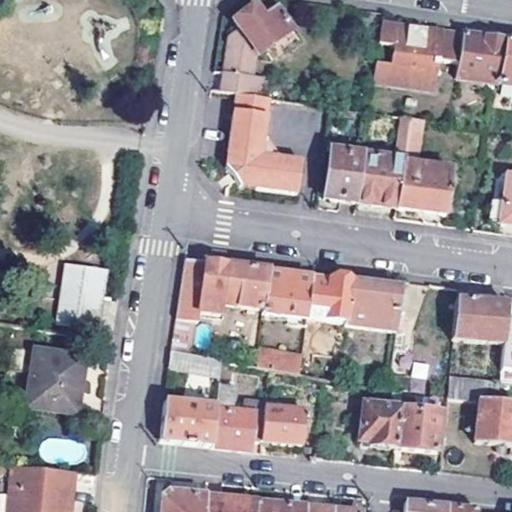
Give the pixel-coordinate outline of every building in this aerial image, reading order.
[(236,96),(264,100),(266,85),(249,81),(254,55),(258,56),(269,49),(292,34),(276,11),(263,21),(253,8),(232,24),(239,34),(229,43),(225,77),(223,77),(220,94),(236,96)] [(390,67),(376,64),(373,82),(435,91),(437,72),(456,75),(462,39),(412,30),(381,25),(378,46),(392,49),(390,67)] [(292,34),(269,49),(276,58),(298,42),(292,34)] [(462,39),(456,75),(455,80),(496,87),(503,45),(462,39)] [(511,46),(503,45),(496,87),(511,89),(511,46)] [(263,151),(265,141),(272,101),(264,100),(236,96),(228,152),(234,164),(225,171),(231,180),(238,190),(249,182),(254,191),(295,197),(300,163),(280,160),(274,152),(263,151)] [(416,100),(408,98),(406,105),(415,106),(416,100)] [(386,147),(404,150),(408,121),(390,118),(386,147)] [(274,152),(265,141),(263,151),(274,152)] [(322,200),(356,205),(363,158),(329,153),(322,200)] [(363,158),(356,205),(376,208),(396,211),(402,165),(402,164),(363,158)] [(451,173),(402,165),(396,211),(444,218),(451,173)] [(499,227),(511,228),(511,181),(506,181),(499,227)] [(218,267),(184,263),(176,321),(171,351),(187,355),(192,322),(195,323),(196,313),(219,316),(220,304),(261,311),(266,274),(218,267)] [(106,272),(65,265),(55,324),(96,331),(106,272)] [(260,315),(289,320),(305,322),(305,319),(310,285),(310,280),(280,276),(266,274),(261,311),(260,315)] [(331,289),(310,285),(305,319),(345,325),(350,286),(331,283),(331,289)] [(344,328),(393,335),(399,292),(350,286),(345,325),(344,328)] [(507,309),(456,301),(451,341),(502,348),(507,309)] [(305,322),(289,320),(288,326),(304,329),(305,322)] [(299,359),(255,349),(252,368),(268,372),(297,378),(299,359)] [(9,371),(31,374),(35,353),(12,350),(9,371)] [(218,380),(220,362),(187,355),(171,351),(168,369),(218,380)] [(76,417),(85,360),(35,353),(31,374),(26,408),(76,417)] [(237,365),(220,362),(218,380),(217,385),(234,388),(237,365)] [(386,393),(400,395),(407,395),(408,381),(387,379),(386,393)] [(498,385),(447,379),(445,399),(480,404),(495,405),(498,385)] [(259,445),(262,416),(231,412),(234,388),(217,385),(214,412),(209,450),(244,453),(249,454),(250,444),(259,445)] [(368,448),(394,450),(399,402),(399,396),(389,395),(387,411),(362,408),(358,442),(368,444),(368,448)] [(306,402),(305,414),(300,450),(309,451),(315,404),(306,402)] [(419,405),(399,402),(394,450),(434,455),(437,416),(418,414),(419,405)] [(214,412),(164,404),(158,444),(209,450),(214,412)] [(511,449),(511,444),(511,406),(495,405),(480,404),(474,445),(511,449)] [(259,445),(300,450),(305,414),(263,409),(262,416),(259,445)] [(21,482),(9,481),(6,511),(63,511),(67,472),(22,468),(21,482)] [(21,482),(22,468),(10,468),(9,481),(21,482)] [(63,511),(68,511),(72,473),(67,472),(63,511)] [(202,511),(203,499),(167,495),(165,497),(163,500),(161,511),(202,511)] [(253,511),(254,504),(203,499),(202,511),(253,511)]
